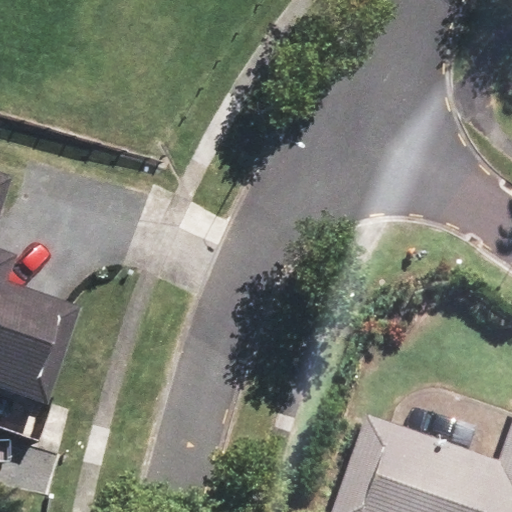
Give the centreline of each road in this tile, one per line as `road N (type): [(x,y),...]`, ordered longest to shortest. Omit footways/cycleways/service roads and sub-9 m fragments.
road 1 (residential): [(329,117),(276,203),(204,366),(166,511)]
road 2 (residential): [(329,117),(511,228)]
road 3 (residential): [(420,0),(329,117)]
